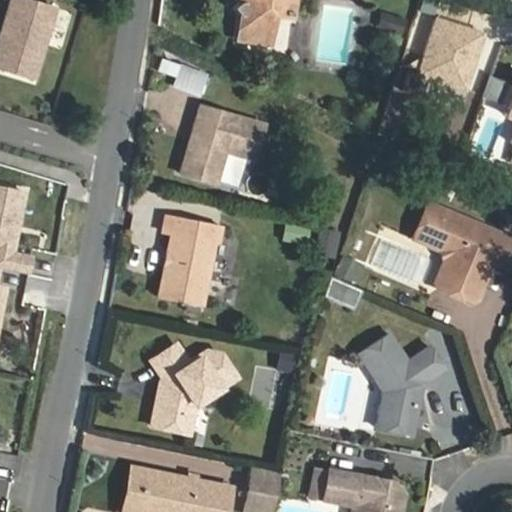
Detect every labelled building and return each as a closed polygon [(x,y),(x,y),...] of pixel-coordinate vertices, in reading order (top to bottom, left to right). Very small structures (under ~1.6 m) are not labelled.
[(63,14),(20,0),(0,62),(0,72),(40,85),(63,14)] [(245,0),(245,3),(240,2),(231,9),(237,16),(239,17),(236,40),(268,43),(272,13),(290,16),(291,0),(245,0)] [(318,62),(348,64),(352,6),(321,4),(318,62)] [(460,89),(479,33),(433,18),(414,74),(460,89)] [(169,76),(174,62),(156,56),(151,70),(169,76)] [(169,87),(198,94),(205,71),(175,63),(169,87)] [(511,145),(511,85),(500,114),(511,119),(511,124),(504,142),(511,145)] [(202,115),(195,138),(198,145),(196,152),(190,150),(179,183),(214,194),(225,163),(254,173),(265,137),(202,115)] [(198,145),(195,138),(190,150),(196,152),(198,145)] [(20,198),(0,193),(0,274),(23,279),(26,262),(7,258),(20,198)] [(438,219),(444,217),(428,210),(415,245),(430,252),(427,245),(438,219)] [(511,243),(444,217),(438,219),(427,245),(430,252),(444,257),(449,256),(451,262),(447,264),(437,289),(440,296),(472,308),(478,305),(493,267),(511,274),(511,243)] [(172,244),(160,306),(203,315),(216,251),(220,252),(223,235),(169,224),(165,242),(172,244)] [(332,255),(336,229),(317,226),(314,252),(332,255)] [(344,264),(336,283),(355,290),(362,272),(344,264)] [(431,353),(408,367),(392,339),(360,358),(382,399),(376,435),(414,442),(419,411),(413,403),(415,396),(422,390),(446,376),(431,353)] [(196,411),(235,383),(219,360),(208,357),(191,369),(177,352),(153,369),(165,385),(161,388),(153,430),(190,439),(196,411)] [(419,411),(422,390),(415,396),(413,403),(419,411)] [(142,511),(150,477),(135,475),(127,511),(142,511)] [(326,492),(313,490),(311,504),(354,511),(353,511),(400,511),(403,498),(396,488),(329,476),(326,492)] [(150,477),(142,511),(229,511),(233,494),(150,477)] [(276,511),(281,487),(254,481),(248,511),(276,511)]
